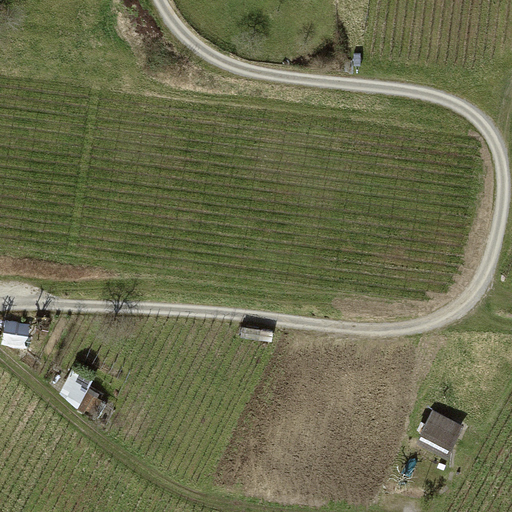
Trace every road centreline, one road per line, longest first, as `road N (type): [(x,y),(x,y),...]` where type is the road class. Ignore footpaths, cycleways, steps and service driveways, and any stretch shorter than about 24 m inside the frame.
road 1 (track): [(0,306),(212,311),(363,329),(424,325),(461,311)]
road 2 (track): [(497,139),(441,95),(240,68),(198,46),(161,0)]
road 3 (track): [(0,351),(149,477),(218,511)]
road 4 (track): [(461,311),(485,277),(501,214),(497,139)]
